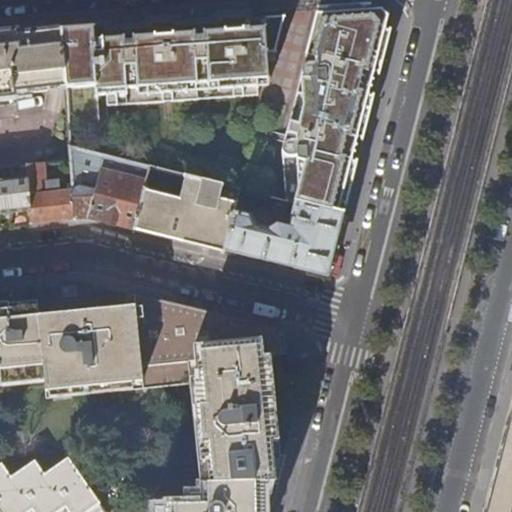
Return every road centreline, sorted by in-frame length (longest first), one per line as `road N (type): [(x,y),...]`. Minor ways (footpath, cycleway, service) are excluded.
road 1 (residential): [(0,257),(83,248),(357,319)]
road 2 (primary): [(436,0),(357,319)]
road 3 (primary): [(445,511),(511,248)]
road 4 (primary): [(357,319),(309,511)]
